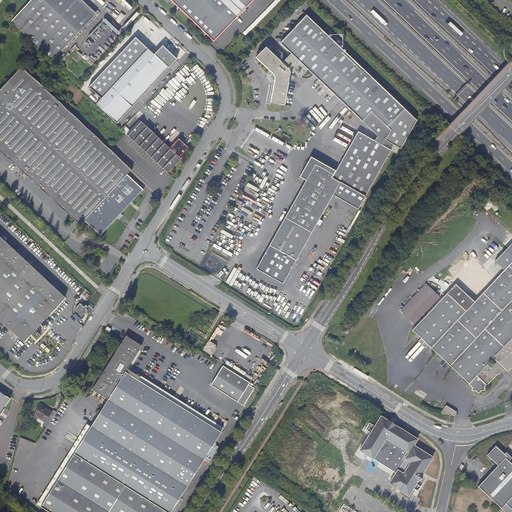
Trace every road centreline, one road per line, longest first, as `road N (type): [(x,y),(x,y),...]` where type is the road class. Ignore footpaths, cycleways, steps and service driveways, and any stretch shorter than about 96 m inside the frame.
road 1 (secondary): [(511,72),(392,207),(303,349)]
road 2 (unclassified): [(139,248),(224,100),(216,69),(141,0)]
road 3 (unknown): [(464,403),(402,368),(388,311),(487,219)]
road 4 (trunk): [(334,0),(511,167)]
road 5 (unclassified): [(5,374),(27,387),(55,379),(139,248)]
road 6 (motorway): [(366,0),(511,135)]
road 7 (unknown): [(268,41),(307,11),(413,111)]
road 8 (residential): [(303,349),(139,248)]
road 9 (secondary): [(303,349),(199,511)]
road 10 (unclassified): [(450,434),(303,349)]
road 11 (motorway): [(511,114),(392,0)]
road 12 (unknown): [(129,263),(71,233),(0,165)]
